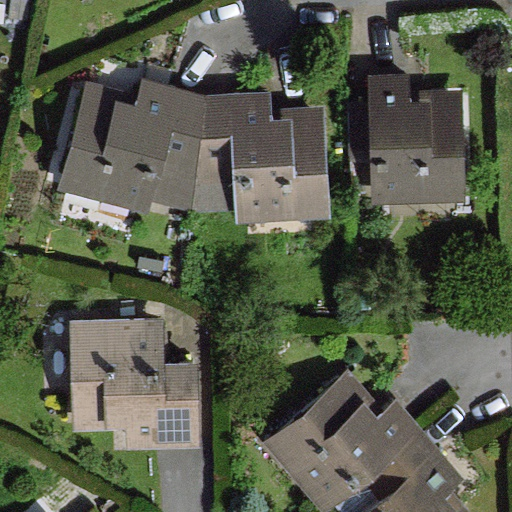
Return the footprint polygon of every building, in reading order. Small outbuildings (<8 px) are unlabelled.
[(403,74),(369,74),(372,186),(456,183),(454,91),(404,93),(403,74)] [(198,175),(206,99),(145,81),(137,108),(89,95),(65,176),(144,200),(156,161),(198,175)] [(269,96),(206,99),(198,175),(236,173),(238,211),(322,210),(320,120),(270,120),(269,96)] [(144,200),(194,213),(198,175),(156,161),(144,200)] [(236,173),(198,175),(194,213),(238,211),(236,173)] [(128,443),(197,442),(196,365),(164,365),(163,329),(78,330),(79,418),(128,418),(128,443)] [(336,493),(417,425),(398,402),(384,414),(349,374),(272,440),(326,502),(336,493)] [(457,472),(417,425),(336,493),(351,511),(468,511),(444,483),(457,472)]
